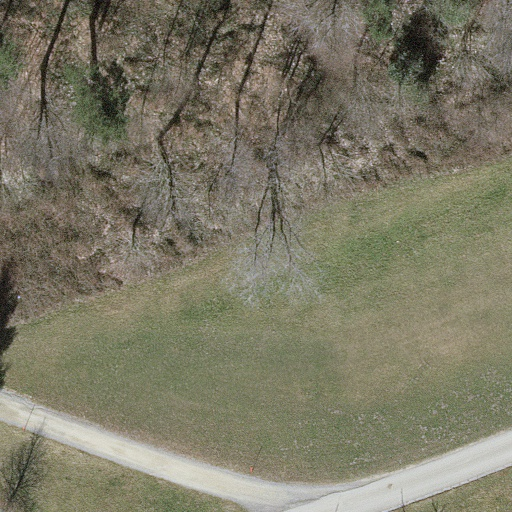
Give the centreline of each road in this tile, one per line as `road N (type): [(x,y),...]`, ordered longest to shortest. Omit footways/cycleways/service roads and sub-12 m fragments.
road 1 (track): [(311,511),(0,405)]
road 2 (track): [(316,511),(511,440)]
